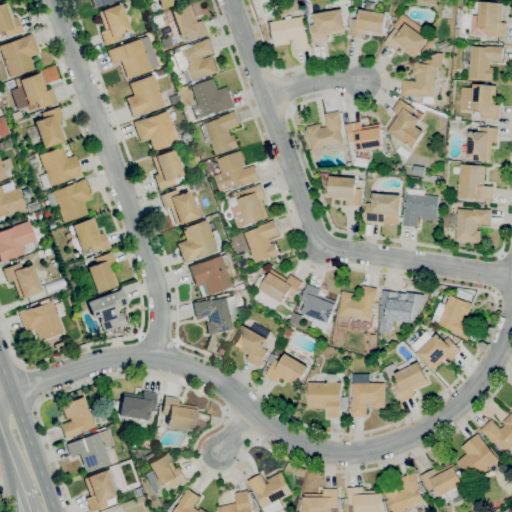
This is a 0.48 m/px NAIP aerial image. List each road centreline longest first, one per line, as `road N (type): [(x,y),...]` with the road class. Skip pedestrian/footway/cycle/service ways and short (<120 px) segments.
road 1 (residential): [(511,318),(479,382),(440,419),(356,452),(318,450),(199,371),(156,360),(96,362),(1,394)]
road 2 (residential): [(230,0),(320,249),(511,277)]
road 3 (residential): [(53,0),(155,281),(156,360)]
